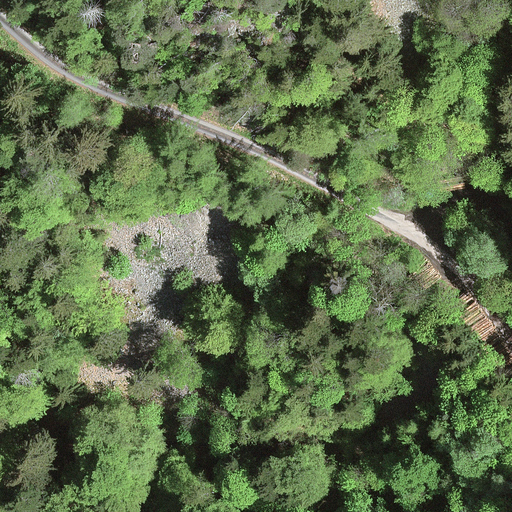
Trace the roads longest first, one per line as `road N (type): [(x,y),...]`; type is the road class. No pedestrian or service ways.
road 1 (unclassified): [(431,221),(394,218),(253,148),(88,84),(46,59),(0,15)]
road 2 (unclassified): [(511,332),(487,289),(431,241),(431,221)]
